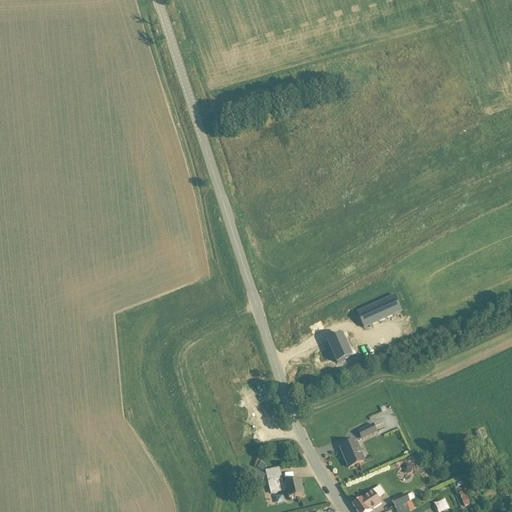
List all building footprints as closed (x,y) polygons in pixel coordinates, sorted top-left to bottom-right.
[(395,298),(357,314),(364,330),(402,313),(395,298)] [(346,334),(327,343),(337,365),(356,356),(352,348),(347,350),(344,342),(348,340),(346,334)] [(358,432),(362,440),(376,433),(373,425),(358,432)] [(349,468),(353,466),(364,461),(356,441),(340,448),(349,468)] [(260,462),(257,468),(263,471),(266,466),(260,462)] [(402,469),(403,473),(407,474),(411,473),(412,469),(411,466),(407,464),(404,465),(402,469)] [(251,477),(261,482),(265,475),(255,470),(251,477)] [(287,491),(289,499),(303,496),(300,481),(284,484),(282,477),(269,480),(271,494),(287,491)] [(357,511),(369,511),(382,504),(378,498),(385,494),(380,486),(373,491),(352,505),(357,511)] [(470,505),(466,495),(464,491),(458,494),(460,497),(464,507),(470,505)] [(392,501),(396,508),(410,502),(407,495),(392,501)]
